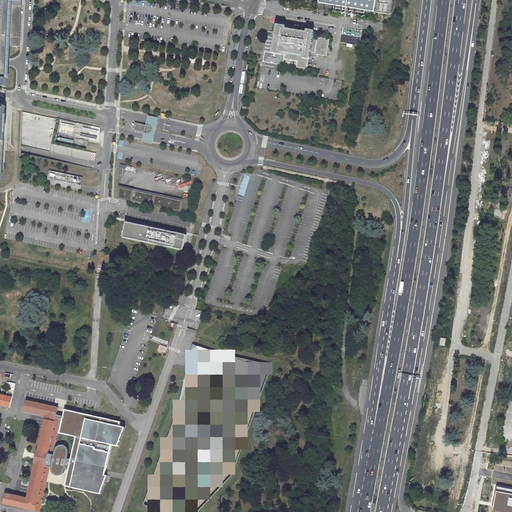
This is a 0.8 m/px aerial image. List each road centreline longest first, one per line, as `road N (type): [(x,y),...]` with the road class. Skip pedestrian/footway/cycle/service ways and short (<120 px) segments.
road 1 (trunk): [(443,0),(410,252),(362,511)]
road 2 (secondary): [(406,511),(402,485),(446,252),(475,3)]
road 3 (trunk): [(403,399),(460,0)]
road 4 (trunk): [(403,399),(419,347),(475,3)]
road 5 (trunk): [(396,261),(354,511)]
road 6 (trunk): [(246,158),(385,190),(398,214),(396,261)]
road 7 (secondary): [(415,93),(406,139),(376,164),(249,137)]
road 8 (trunk): [(415,93),(396,261)]
road 9 (residential): [(493,375),(467,511)]
